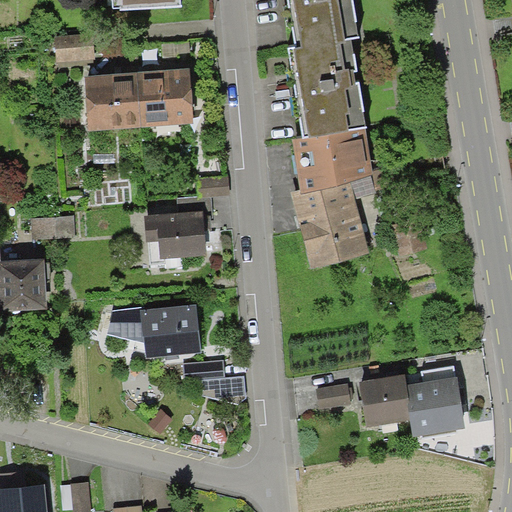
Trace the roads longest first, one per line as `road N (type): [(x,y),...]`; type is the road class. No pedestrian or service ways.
road 1 (residential): [(234,0),(269,474)]
road 2 (tertiary): [(452,0),(511,343)]
road 3 (residential): [(0,410),(269,474)]
